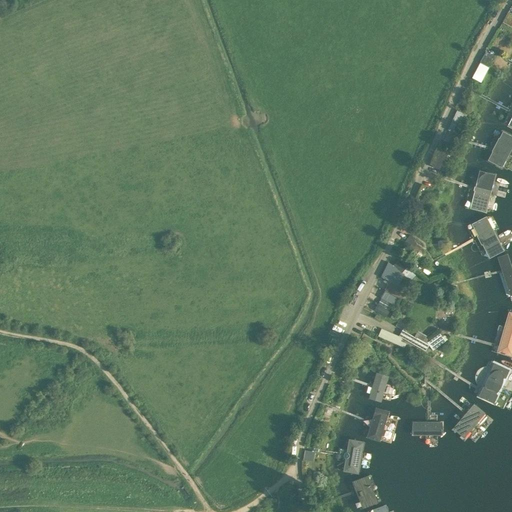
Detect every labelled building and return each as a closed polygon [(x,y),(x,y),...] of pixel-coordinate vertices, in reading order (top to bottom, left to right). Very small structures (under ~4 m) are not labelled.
[(511,27),(511,23),(511,14),(508,12),(503,23),(511,27)] [(486,52),(480,62),(488,66),(494,56),(486,52)] [(480,62),(475,71),(482,75),(487,66),(480,62)] [(511,106),(503,125),(511,129),(511,106)] [(452,124),(462,128),(463,129),(469,115),(468,114),(458,110),(452,124)] [(498,173),(511,144),(511,141),(498,135),(483,166),(498,173)] [(431,167),(440,170),(446,153),(438,150),(431,167)] [(481,215),(493,178),(476,173),(464,209),(481,215)] [(468,226),(488,260),(506,250),(487,216),(468,226)] [(409,235),(404,243),(418,253),(424,245),(409,235)] [(401,252),(408,256),(412,250),(406,246),(401,252)] [(496,260),(507,300),(511,299),(511,267),(509,256),(496,260)] [(389,281),(399,286),(404,275),(401,273),(393,265),(388,262),(380,277),(389,282),(389,281)] [(402,300),(407,290),(389,281),(384,291),(402,300)] [(398,298),(384,291),(381,298),(395,306),(398,298)] [(392,305),(381,299),(374,310),(386,317),(392,305)] [(511,314),(507,313),(495,354),(511,358),(511,314)] [(402,338),(385,330),(382,338),(399,345),(403,347),(405,342),(401,341),(402,338)] [(426,343),(414,336),(411,341),(414,342),(413,344),(425,351),(429,346),(432,351),(445,341),(439,333),(426,343),(427,344),(426,343)] [(511,372),(491,362),(474,394),(495,405),(511,373),(511,372)] [(384,380),(376,377),(366,402),(374,406),(384,380)] [(448,428),(464,442),(486,416),(470,403),(460,414),(448,428)] [(378,446),(387,419),(372,414),(364,441),(378,446)] [(442,425),(409,423),(408,438),(441,439),(442,425)] [(342,473),(358,476),(362,443),(347,441),(342,473)] [(305,452),(303,461),(314,464),(315,454),(305,452)] [(349,483),(358,511),(376,505),(366,477),(349,483)]
